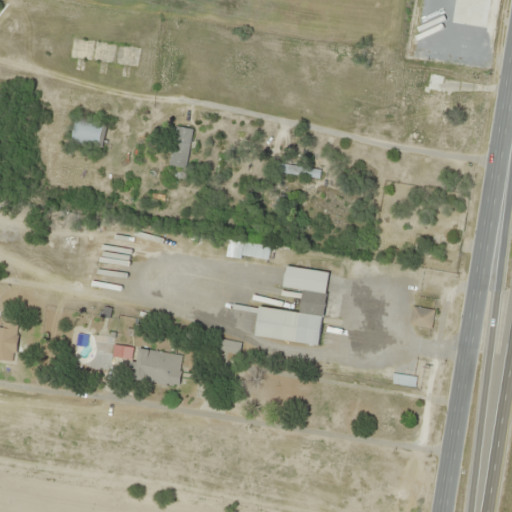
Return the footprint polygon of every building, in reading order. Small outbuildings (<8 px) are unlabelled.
[(139,47),(71,37),(68,59),(136,68),(139,47)] [(418,123),(439,127),(447,75),(426,72),(418,123)] [(99,148),(103,123),(74,118),(70,144),(99,148)] [(192,129),(175,127),(169,166),(186,169),(192,129)] [(328,272),(285,267),(283,287),(303,290),(300,313),(259,307),(255,337),(319,345),(328,272)] [(431,328),(434,309),(412,306),(409,325),(431,328)] [(0,325),(0,358),(15,360),(17,326),(0,325)] [(178,386),(182,355),(138,349),(134,380),(178,386)]
